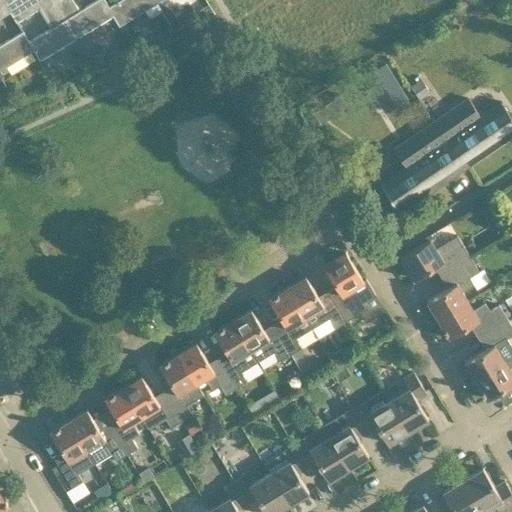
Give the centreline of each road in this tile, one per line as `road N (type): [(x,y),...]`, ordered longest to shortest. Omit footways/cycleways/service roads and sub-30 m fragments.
road 1 (residential): [(476,428),(352,239),(331,233),(1,433)]
road 2 (residential): [(340,511),(476,428)]
